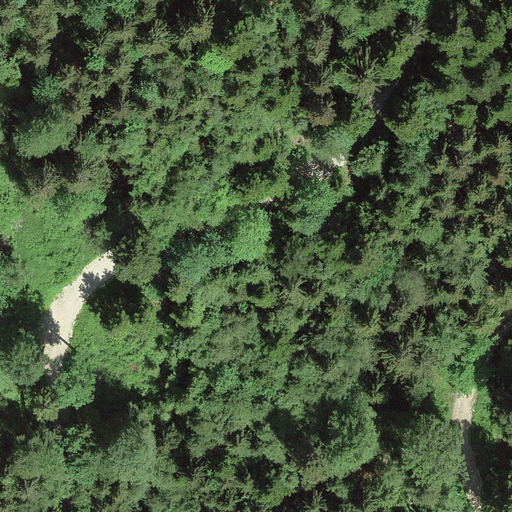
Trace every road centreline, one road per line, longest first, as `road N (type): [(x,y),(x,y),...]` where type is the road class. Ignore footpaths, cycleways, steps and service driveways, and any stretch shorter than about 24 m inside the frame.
road 1 (track): [(443,0),(326,150),(113,260),(72,304),(51,361),(66,423),(49,511)]
road 2 (track): [(498,511),(477,436),(493,380),(511,357)]
